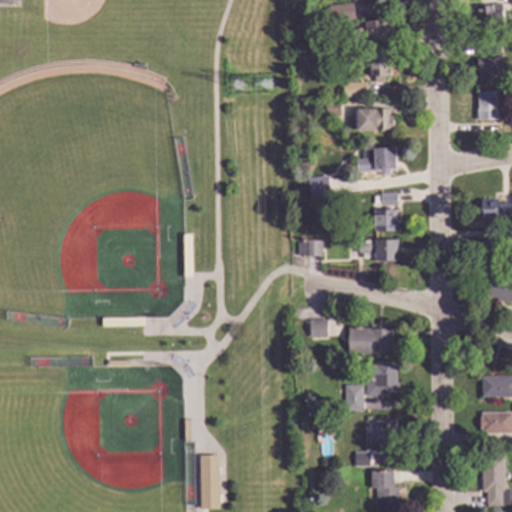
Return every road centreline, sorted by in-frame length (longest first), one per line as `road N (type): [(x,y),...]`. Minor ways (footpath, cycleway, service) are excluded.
road 1 (residential): [(442,511),(428,0)]
road 2 (residential): [(511,341),(439,309),(312,287)]
